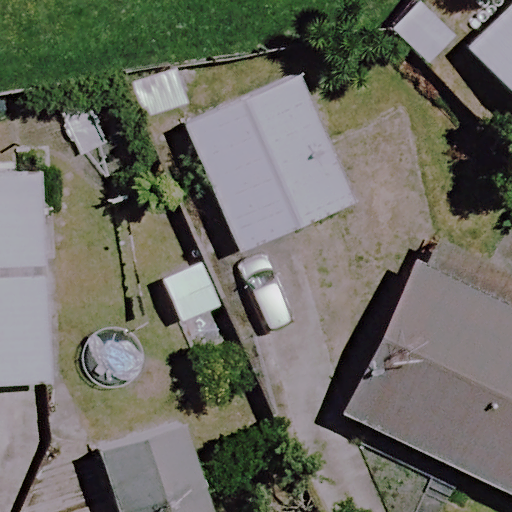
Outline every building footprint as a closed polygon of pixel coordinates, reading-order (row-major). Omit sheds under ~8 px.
[(511,0),(500,0),(447,53),(511,118),(511,0)] [(342,198),(286,71),(163,125),(220,252),(342,198)] [(0,379),(38,378),(26,168),(0,169),(0,379)] [(511,305),(393,250),(318,410),(511,500),(511,305)] [(201,511),(172,418),(69,450),(88,511),(201,511)]
